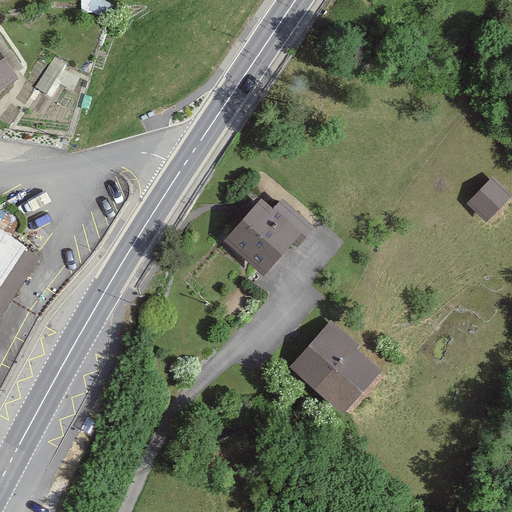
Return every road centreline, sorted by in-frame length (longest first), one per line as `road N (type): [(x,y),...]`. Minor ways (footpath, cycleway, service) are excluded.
road 1 (primary): [(0,482),(183,166)]
road 2 (primary): [(183,166),(298,0)]
road 3 (residential): [(183,166),(140,151),(0,176)]
